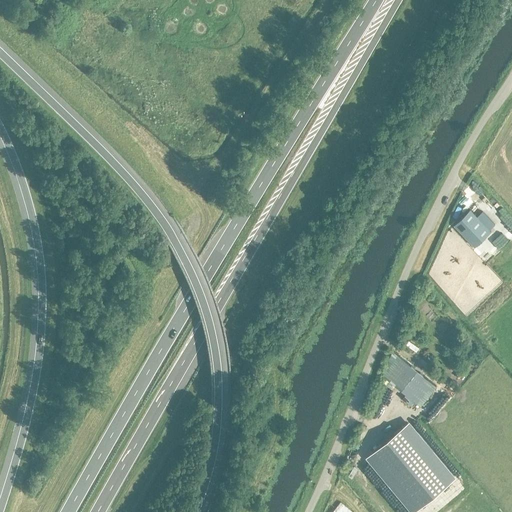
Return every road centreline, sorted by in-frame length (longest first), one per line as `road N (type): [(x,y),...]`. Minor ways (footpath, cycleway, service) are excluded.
road 1 (trunk): [(189,511),(215,420),(213,347),(200,289),(145,193),(0,49)]
road 2 (unclassified): [(306,511),(440,199),(511,78)]
road 3 (primary): [(372,0),(149,362)]
road 4 (primary): [(196,340),(397,0)]
road 5 (trunk): [(0,127),(43,280),(32,395),(0,508)]
road 6 (trunk): [(96,511),(196,340)]
road 7 (trunk): [(149,362),(66,511)]
